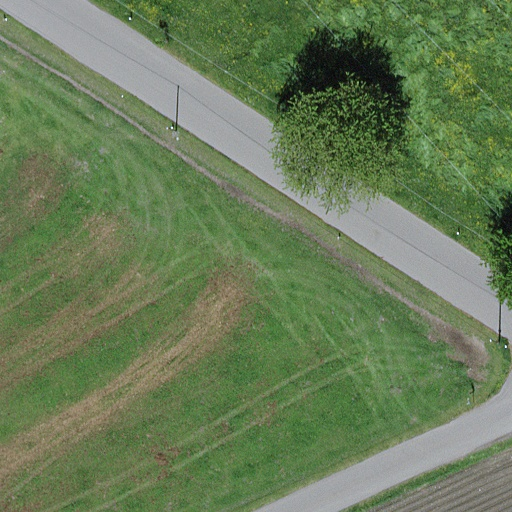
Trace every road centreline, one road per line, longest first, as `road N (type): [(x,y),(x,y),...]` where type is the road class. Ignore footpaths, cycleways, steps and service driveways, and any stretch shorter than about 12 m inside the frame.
road 1 (unclassified): [(43,0),(511,305)]
road 2 (unclassified): [(296,511),(511,410)]
